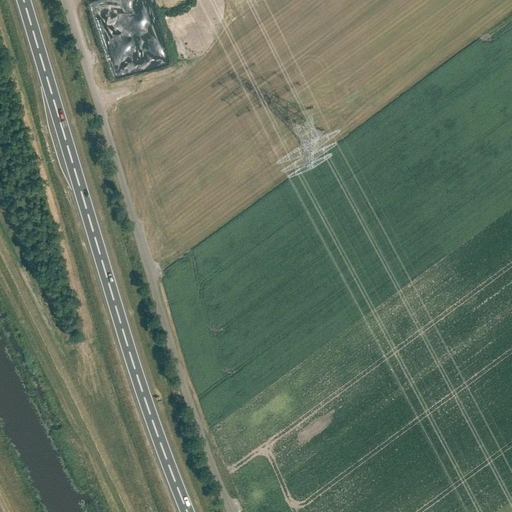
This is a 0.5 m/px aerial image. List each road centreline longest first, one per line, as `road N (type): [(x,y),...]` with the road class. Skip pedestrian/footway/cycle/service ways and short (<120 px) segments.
road 1 (trunk): [(188,511),(128,351),(24,0)]
road 2 (unclassified): [(229,511),(152,292),(65,0)]
